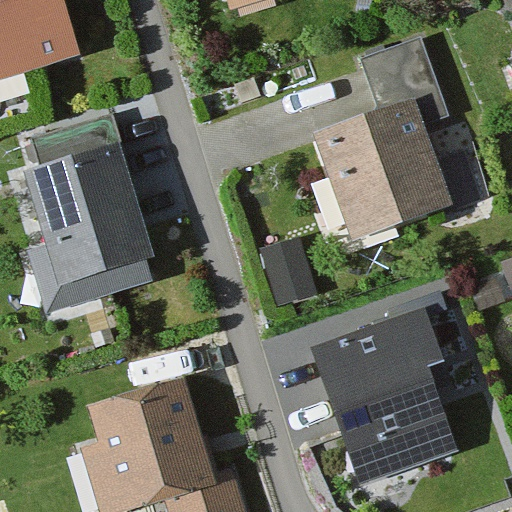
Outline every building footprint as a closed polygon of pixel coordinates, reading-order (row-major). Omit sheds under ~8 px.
[(0,0),(0,88),(77,65),(57,0),(0,0)] [(223,0),(229,18),(281,4),(279,0),(223,0)] [(357,69),(375,122),(308,146),(324,190),(306,196),(323,247),(344,239),(349,253),(447,219),(420,141),(448,131),(419,48),(357,69)] [(106,159),(98,129),(24,149),(33,184),(22,187),(42,259),(18,266),(32,315),(49,310),(53,325),(148,299),(142,277),(152,274),(120,156),(106,159)] [(494,314),(494,290),(475,290),(475,314),(494,314)] [(445,394),(421,320),(310,357),(356,494),(453,461),(432,399),(445,394)] [(208,486),(181,392),(85,418),(95,455),(82,459),(96,511),(157,511),(165,510),(166,511),(236,511),(227,481),(208,486)] [(507,478),(488,417),(453,428),(472,489),(507,478)]
